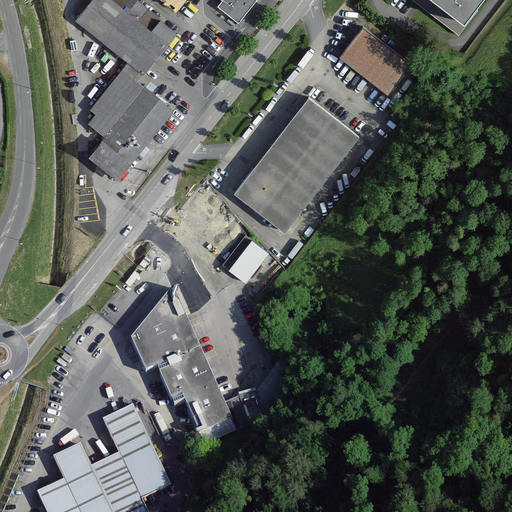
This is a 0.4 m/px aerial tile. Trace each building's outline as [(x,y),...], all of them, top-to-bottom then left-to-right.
[(92,0),(76,21),(128,62),(143,74),(176,32),(160,19),(151,30),(112,0),(92,0)] [(112,0),(151,30),(160,19),(135,0),(112,0)] [(184,0),(160,0),(167,5),(169,2),(178,8),(184,0)] [(222,0),(223,0),(219,6),(238,21),(255,0),(222,0)] [(415,0),(458,33),(476,11),(472,9),(479,0),(415,0)] [(410,65),(364,28),(340,56),(387,93),(410,65)] [(128,62),(122,70),(137,81),(143,74),(128,62)] [(137,81),(122,70),(91,108),(96,113),(89,122),(106,135),(89,156),(118,178),(173,110),(137,81)] [(357,136),(308,98),(235,192),(285,230),(357,136)] [(246,235),(223,263),(245,281),(268,253),(246,235)] [(205,444),(251,424),(240,398),(225,405),(173,290),(132,340),(146,372),(157,367),(174,405),(185,400),(205,444)] [(255,394),(240,398),(251,424),(276,413),(302,375),(283,356),(255,394)] [(170,487),(133,407),(104,421),(120,455),(92,468),(81,446),(55,458),(66,480),(38,493),(46,511),(146,511),(141,500),(170,487)]
